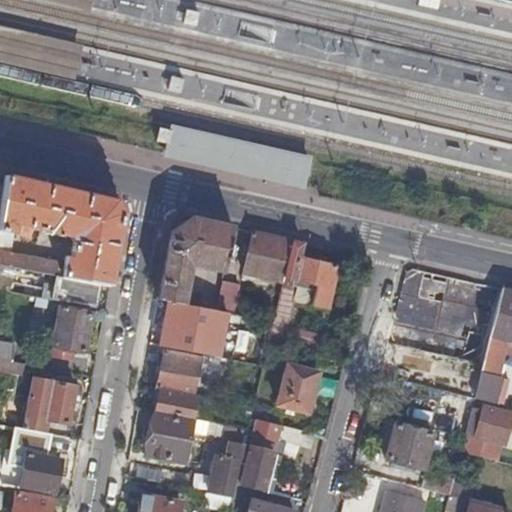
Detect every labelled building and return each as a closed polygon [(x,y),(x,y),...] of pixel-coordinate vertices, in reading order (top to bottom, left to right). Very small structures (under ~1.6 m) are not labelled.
[(17,0),(83,15),(86,0),(17,0)] [(438,2),(428,0),(417,0),(417,6),(436,10),(438,2)] [(0,66),(74,83),(82,48),(0,29),(0,66)] [(173,134),(161,131),(158,146),(169,149),(167,159),(191,164),(196,165),(198,157),(248,169),(253,170),(252,178),(260,180),(273,182),(291,187),(307,190),(313,165),(279,158),(252,151),(202,140),(197,139),(185,136),(178,135),(173,134)] [(198,157),(196,165),(252,178),(253,170),(248,169),(198,157)] [(0,218),(0,265),(14,268),(55,276),(98,284),(108,286),(122,213),(112,199),(6,175),(5,184),(0,218)] [(223,273),(233,228),(191,218),(171,233),(158,299),(168,301),(183,304),(190,266),(223,273)] [(283,281),(293,241),(252,232),(243,272),(283,281)] [(301,253),(303,244),(293,241),(283,281),(273,323),(269,341),(285,345),(295,347),(296,340),(285,337),(288,325),(294,300),(298,281),(301,282),(301,287),(315,291),(311,304),(326,308),(337,268),(321,264),(322,258),(301,253)] [(0,290),(9,293),(11,284),(14,268),(0,265),(0,290)] [(91,308),(94,309),(98,284),(55,276),(53,292),(51,301),(59,302),(91,308)] [(218,311),(233,315),(239,285),(221,281),(215,310),(218,311)] [(294,300),(311,304),(315,291),(301,287),(301,282),(298,281),(294,300)] [(51,301),(53,292),(11,284),(9,293),(51,301)] [(511,290),(502,289),(490,337),(511,343),(511,342),(511,290)] [(215,310),(183,304),(168,301),(164,319),(172,320),(166,347),(209,355),(218,311),(215,310)] [(83,352),(91,308),(59,302),(51,346),(83,352)] [(461,329),(467,312),(442,304),(437,321),(461,329)] [(295,347),(317,353),(322,333),(288,325),(285,337),(296,340),(295,347)] [(405,365),(437,374),(449,377),(454,360),(460,338),(415,326),(405,365)] [(505,366),(511,343),(490,337),(484,360),(505,366)] [(282,355),(285,345),(269,341),(266,351),(282,355)] [(0,359),(10,361),(13,344),(0,342),(0,359)] [(160,389),(155,411),(192,418),(196,395),(193,395),(196,378),(201,379),(202,371),(207,372),(210,361),(164,351),(155,388),(160,389)] [(0,370),(22,375),(24,364),(10,361),(0,359),(0,370)] [(433,387),(473,398),(482,367),(454,360),(449,377),(437,374),(433,387)] [(473,398),(495,403),(505,366),(484,360),(482,367),(473,398)] [(317,372),(287,365),(277,404),(307,412),(317,372)] [(22,429),(68,438),(70,426),(67,426),(74,387),(32,379),(22,429)] [(464,433),(500,443),(504,444),(508,429),(510,429),(511,423),(511,412),(483,405),(481,411),(470,408),(464,433)] [(192,418),(155,411),(146,455),(184,463),(190,432),(205,435),(206,432),(208,422),(192,418)] [(240,487),(263,492),(275,440),(298,446),(302,431),(273,424),(272,424),(250,420),(248,430),(247,434),(252,435),(240,487)] [(208,422),(206,432),(224,436),(226,425),(208,422)] [(431,434),(394,423),(384,459),(422,469),(431,434)] [(235,486),(247,434),(248,430),(226,425),(224,436),(234,438),(229,458),(219,456),(216,474),(213,474),(208,493),(233,498),(235,486)] [(497,457),(499,448),(500,443),(464,433),(460,448),(497,457)] [(22,475),(19,486),(19,487),(54,493),(58,476),(63,476),(66,462),(61,461),(25,454),(22,475)] [(138,466),(136,478),(164,483),(166,472),(138,466)] [(2,483),(19,486),(22,475),(4,472),(2,483)] [(448,496),(448,495),(452,479),(431,473),(430,477),(426,476),(423,489),(426,489),(448,496)] [(423,489),(399,483),(396,495),(422,502),(426,489),(423,489)] [(419,511),(422,502),(396,495),(386,492),(380,511),(419,511)] [(206,506),(229,511),(233,498),(208,493),(206,506)] [(51,511),(53,501),(15,494),(11,511),(51,511)] [(178,511),(180,503),(141,495),(137,511),(178,511)] [(507,511),(508,510),(448,495),(448,496),(446,507),(465,511),(507,511)] [(293,511),(294,511),(251,500),(247,511),(293,511)]
